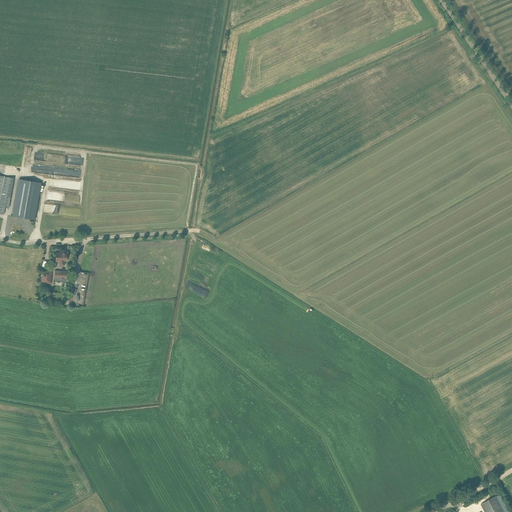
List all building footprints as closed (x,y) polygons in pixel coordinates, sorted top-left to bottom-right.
[(0,213),(4,214),(5,208),(8,208),(13,178),(0,175),(0,213)] [(34,220),(35,215),(41,183),(19,179),(14,210),(13,215),(34,220)] [(55,253),(56,261),(59,261),(59,265),(64,265),(64,260),(66,260),(66,252),(61,252),(61,253),(55,253)] [(43,270),(42,281),(49,282),(50,271),(43,270)] [(66,282),(67,279),(67,271),(55,271),(54,278),(54,281),(66,282)] [(481,504),(485,511),(504,511),(503,510),(496,496),(481,504)]
